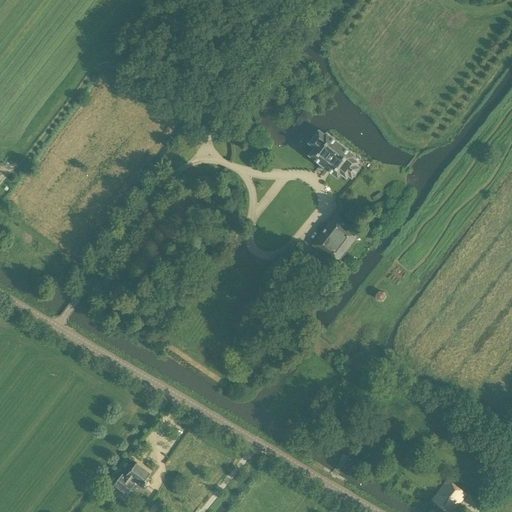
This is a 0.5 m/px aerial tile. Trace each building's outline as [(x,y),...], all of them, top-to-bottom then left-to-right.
[(326,134),(320,129),(308,144),(315,149),(310,154),(320,162),(329,169),(339,177),(342,173),(347,177),(349,174),(353,177),(361,167),(358,164),(360,161),(355,157),(356,155),(327,132),(326,134)] [(359,233),(336,215),(335,216),(336,216),(329,224),(320,235),(314,244),(313,244),(337,262),(359,233)] [(383,301),(387,297),(385,292),(379,291),(376,295),(378,301),(383,301)] [(151,473),(135,461),(126,473),(127,474),(126,477),(121,473),(113,484),(128,495),(136,484),(135,483),(136,481),(144,487),(148,486),(149,484),(149,481),(146,479),(151,473)] [(451,511),(452,511),(467,493),(448,479),(434,499),(451,511)]
